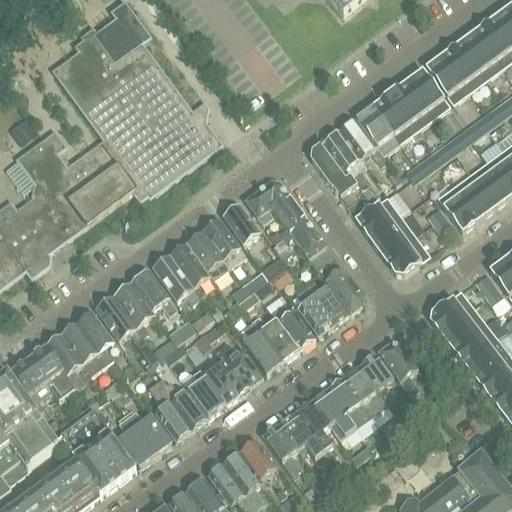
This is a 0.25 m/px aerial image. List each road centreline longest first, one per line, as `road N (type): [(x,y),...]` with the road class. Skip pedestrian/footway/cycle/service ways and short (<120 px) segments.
road 1 (residential): [(0,357),(281,152)]
road 2 (residential): [(128,511),(397,317)]
road 3 (residential): [(281,152),(488,0)]
road 4 (residential): [(397,317),(281,152)]
road 5 (residential): [(397,317),(511,234)]
